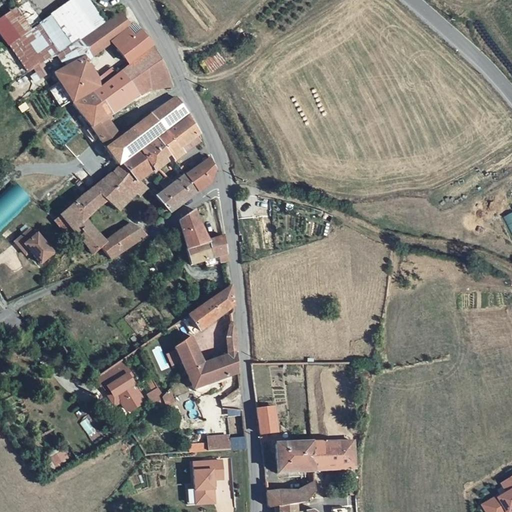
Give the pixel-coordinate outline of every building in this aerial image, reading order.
[(88,22),(94,31),(105,24),(89,0),(72,0),(39,21),(24,4),(4,21),(27,68),(41,61),(50,48),(56,43),(63,39),(88,22)] [(71,47),(80,63),(87,60),(113,41),(112,39),(132,24),(129,23),(122,13),(105,24),(94,31),(71,47)] [(88,22),(63,39),(69,49),(71,47),(94,31),(88,22)] [(152,46),(137,25),(132,24),(112,39),(113,41),(129,63),(152,46)] [(69,49),(63,39),(56,43),(63,53),(69,49)] [(55,58),(63,53),(56,43),(50,48),(55,58)] [(152,46),(129,63),(97,87),(72,104),(90,127),(104,117),(108,114),(142,91),(148,89),(143,75),(165,69),(152,46)] [(54,72),(72,104),(97,87),(93,79),(96,77),(87,60),(80,63),(71,47),(69,49),(63,53),(70,65),(54,72)] [(46,72),(41,61),(27,68),(33,79),(46,72)] [(148,89),(169,85),(165,69),(143,75),(148,89)] [(162,132),(188,115),(175,98),(150,114),(162,132)] [(104,117),(90,127),(99,138),(105,145),(106,144),(117,137),(106,120),(110,117),(108,114),(104,117)] [(139,150),(157,136),(162,132),(150,114),(117,137),(106,144),(113,158),(104,164),(109,172),(120,164),(139,150)] [(174,160),(175,159),(189,149),(185,142),(195,136),(198,134),(188,115),(162,132),(157,136),(170,154),(174,160)] [(155,172),(162,167),(159,162),(170,154),(157,136),(139,150),(151,168),(155,172)] [(151,168),(139,150),(120,164),(136,179),(151,168)] [(209,183),(215,169),(208,157),(186,173),(198,190),(209,183)] [(120,164),(109,172),(62,214),(71,227),(81,220),(105,200),(117,209),(131,196),(125,186),(132,181),(138,189),(142,184),(136,179),(120,164)] [(163,190),(175,208),(198,190),(186,173),(172,184),(163,190)] [(163,190),(172,184),(168,177),(158,184),(163,190)] [(125,186),(131,196),(138,189),(132,181),(125,186)] [(0,225),(29,196),(15,182),(0,197),(0,225)] [(142,194),(147,189),(142,184),(138,189),(142,194)] [(163,190),(155,195),(164,207),(168,213),(175,208),(163,190)] [(163,218),(168,213),(164,207),(158,210),(163,218)] [(200,225),(194,210),(178,220),(182,234),(187,247),(207,241),(200,225)] [(71,227),(62,214),(55,220),(72,240),(78,235),(71,227)] [(71,227),(78,235),(86,228),(81,220),(71,227)] [(121,229),(133,243),(144,234),(130,223),(121,229)] [(29,227),(14,240),(21,248),(25,244),(30,250),(41,263),(54,251),(37,233),(35,234),(29,227)] [(121,229),(100,241),(86,228),(78,235),(85,243),(92,252),(102,246),(111,257),(133,243),(121,229)] [(207,241),(187,247),(186,248),(191,264),(205,259),(214,256),(217,255),(220,262),(228,260),(224,235),(221,236),(207,241)] [(25,244),(21,248),(26,254),(30,250),(25,244)] [(216,263),(214,256),(205,259),(207,266),(216,263)] [(231,285),(197,308),(187,314),(179,320),(190,337),(198,331),(234,307),(231,285)] [(230,354),(236,352),(235,328),(231,326),(226,337),(230,354)] [(172,347),(180,363),(184,370),(203,364),(190,337),(188,338),(172,347)] [(174,352),(167,354),(170,366),(177,364),(174,352)] [(236,352),(230,354),(203,364),(184,370),(192,388),(238,372),(236,352)] [(120,395),(137,384),(130,374),(128,371),(131,369),(122,356),(97,373),(105,387),(108,385),(115,394),(119,394),(120,395)] [(149,377),(155,386),(160,383),(154,374),(149,377)] [(152,394),(157,401),(165,392),(160,383),(155,386),(150,390),(152,394)] [(137,384),(120,395),(121,397),(127,406),(132,407),(146,397),(137,384)] [(105,387),(114,399),(120,395),(119,394),(115,394),(108,385),(105,387)] [(274,406),(256,409),(261,441),(269,439),(269,431),(277,429),(276,424),(274,406)] [(207,451),(230,450),(229,434),(206,435),(207,451)] [(245,437),(231,437),(231,450),(245,450),(245,437)] [(355,467),(354,439),(312,440),(314,469),(355,467)] [(300,470),(314,469),(312,440),(294,441),(276,441),(277,471),(300,470)] [(188,444),(189,452),(206,451),(206,443),(188,444)] [(53,468),(70,461),(66,450),(48,457),(53,468)] [(221,460),(191,462),(193,490),(187,490),(188,504),(214,503),(213,481),(222,480),(221,460)] [(511,511),(511,476),(502,482),(507,491),(484,504),(488,511),(511,511)] [(342,484),(339,477),(327,478),(328,486),(342,484)] [(295,490),(297,502),(306,501),(316,491),(315,480),(295,490)] [(278,487),(267,489),(268,506),(280,504),(297,502),(295,490),(287,492),(278,487)] [(281,511),(298,510),(297,502),(280,504),(279,511),(281,511)]
